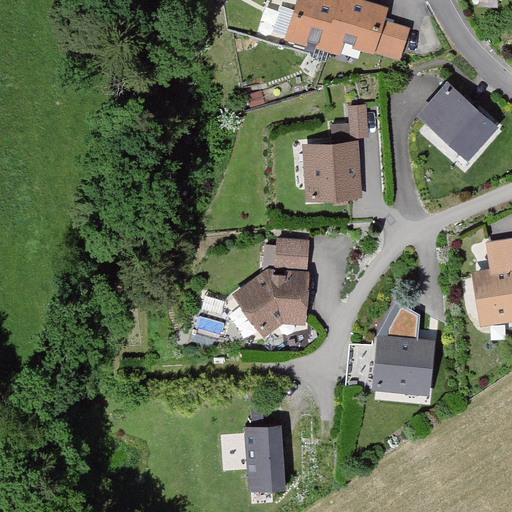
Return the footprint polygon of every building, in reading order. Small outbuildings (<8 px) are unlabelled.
[(325,0),(299,0),(286,42),(339,60),(344,47),(400,66),(410,35),(384,26),(389,13),(364,4),(365,0),(328,0),(328,1),(325,0)] [(269,31),(289,31),(290,7),(270,6),(269,31)] [(417,118),(470,163),(500,128),(447,83),(417,118)] [(303,148),(307,205),(359,201),(355,144),(369,143),(366,107),(347,109),(348,127),(333,129),(334,145),(303,148)] [(308,329),(308,276),(310,241),(276,240),(275,274),(230,299),(259,338),(283,327),(308,329)] [(473,277),(480,329),(511,324),(511,243),(489,247),(493,274),(473,277)] [(379,336),(374,394),(435,399),(439,341),(379,336)] [(349,340),(348,376),(373,377),(374,341),(349,340)] [(245,432),(248,496),(287,494),(284,430),(245,432)]
